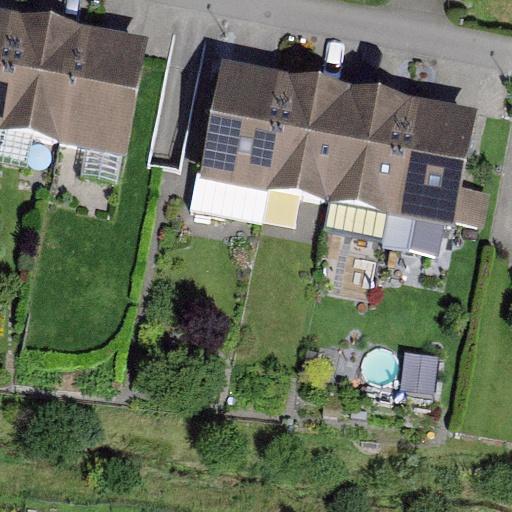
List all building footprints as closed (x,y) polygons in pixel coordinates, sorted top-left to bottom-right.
[(0,130),(20,24),(0,20),(0,130)] [(0,140),(63,153),(85,37),(20,24),(0,130),(0,140)] [(63,153),(128,165),(150,49),(85,37),(63,153)] [(287,84),(224,72),(201,189),(265,201),(287,84)] [(329,213),(351,97),(287,84),(265,201),(329,213)] [(393,225),(415,109),(351,97),(329,213),(393,225)] [(393,225),(456,237),(479,121),(415,109),(393,225)]
